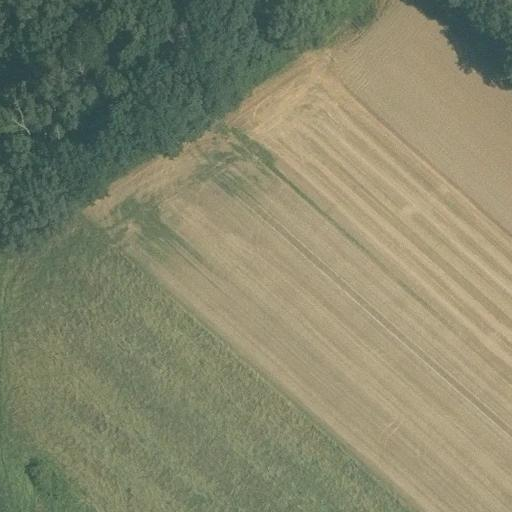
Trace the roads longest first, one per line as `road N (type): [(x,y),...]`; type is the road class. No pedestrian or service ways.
road 1 (track): [(357,0),(161,143)]
road 2 (track): [(161,143),(1,259),(0,278)]
